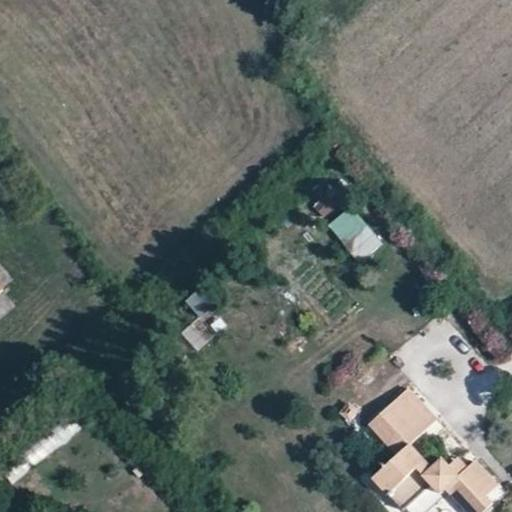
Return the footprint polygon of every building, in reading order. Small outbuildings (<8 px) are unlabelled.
[(332,193),(314,204),(323,218),(341,208),(332,193)] [(363,262),(385,241),(352,205),(329,226),(363,262)] [(186,303),(203,317),(217,301),(199,287),(186,303)] [(364,480),(393,511),(420,487),(430,497),(436,491),(455,511),(487,511),(488,511),(485,507),(490,503),(503,490),(478,463),(472,469),(462,478),(453,468),(447,461),(436,470),(424,457),(415,447),(437,427),(407,395),(373,426),(395,451),(364,480)] [(46,459),(86,425),(73,410),(33,444),(46,459)] [(462,478),(472,469),(463,459),(453,468),(462,478)] [(488,511),(487,511),(498,511),(490,503),(485,507),(488,511)]
